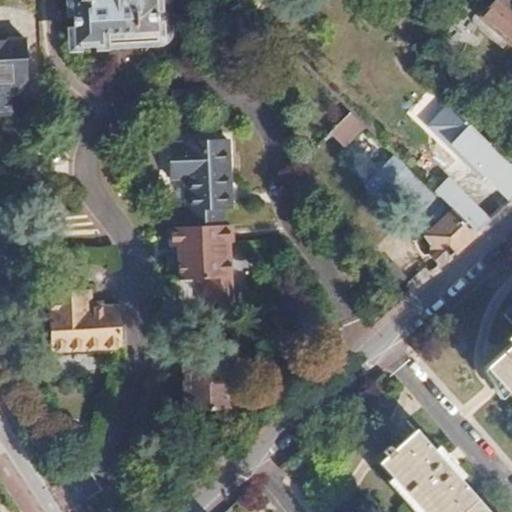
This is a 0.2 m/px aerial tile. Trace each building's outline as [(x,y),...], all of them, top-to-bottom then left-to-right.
[(69,0),(69,32),(101,33),(102,25),(154,25),(156,0),(69,0)] [(156,0),(154,25),(102,25),(101,33),(165,34),(164,0),(156,0)] [(511,0),(498,0),(482,19),(511,45),(511,0)] [(0,124),(15,124),(14,103),(18,103),(28,92),(28,90),(27,90),(27,87),(32,88),(30,47),(0,47),(0,124)] [(511,168),(448,106),(427,126),(482,179),(485,175),(511,201),(511,168)] [(368,127),(353,111),(332,133),(346,148),(368,127)] [(172,177),(188,177),(190,207),(173,208),(173,226),(227,225),(227,210),(234,210),(234,191),(226,191),(226,173),(233,173),(232,138),(188,139),(188,143),(171,142),(172,177)] [(435,193),(446,204),(476,234),(490,221),(449,179),(435,193)] [(446,204),(422,227),(435,242),(432,245),(432,251),(443,264),(476,234),(446,204)] [(0,276),(12,276),(11,247),(0,247),(0,232),(5,232),(5,212),(0,212),(0,276)] [(172,246),(178,246),(179,277),(209,277),(210,302),(230,302),(229,242),(233,242),(233,225),(227,225),(173,226),(171,226),(172,246)] [(101,301),(59,303),(62,364),(131,360),(129,316),(102,316),(101,301)] [(238,340),(188,341),(191,409),(241,408),(238,340)] [(511,343),(488,365),(511,392),(511,343)] [(419,429),(382,462),(426,511),(492,511),(463,479),(468,475),(442,445),(437,450),(419,429)] [(0,511),(21,511),(0,480),(0,511)]
